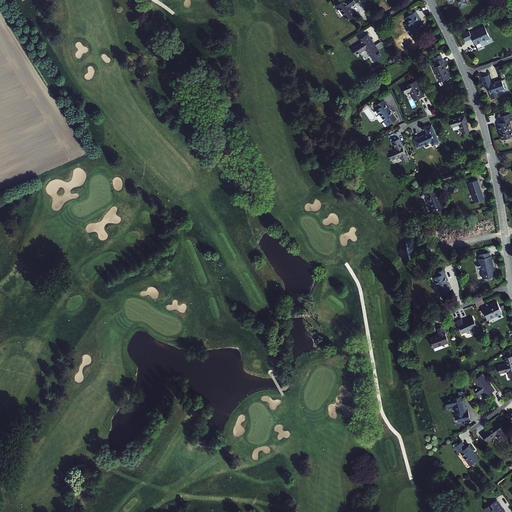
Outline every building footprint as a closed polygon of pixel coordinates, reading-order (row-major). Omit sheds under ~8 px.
[(356,5),(352,0),(349,0),(346,2),(345,0),(336,6),(343,17),(346,22),(356,16),(353,12),(351,13),(349,9),(356,5)] [(468,5),(465,0),(446,0),(449,3),(455,0),(460,9),(468,5)] [(416,13),(405,20),(414,35),(423,29),(418,22),(421,20),(416,13)] [(472,38),(475,45),(480,43),(481,45),(488,43),(487,40),(490,39),(485,27),(470,33),(469,31),(462,34),(465,41),(472,38)] [(370,57),(378,52),(378,51),(375,47),(372,43),(370,44),(369,43),(371,41),(367,35),(360,40),(362,44),(352,51),(356,57),(366,50),(368,52),(367,52),(370,57)] [(375,47),(378,51),(384,58),(382,54),(375,47)] [(439,82),(450,77),(443,63),(444,63),(441,55),(433,58),(435,62),(436,62),(437,66),(433,68),(439,82)] [(489,75),(482,77),(485,88),(488,87),(492,99),(498,97),(496,92),(505,89),(502,80),(492,84),(489,75)] [(415,81),(408,84),(401,87),(405,94),(410,92),(414,101),(418,99),(424,96),(421,90),(419,90),(415,81)] [(389,106),(384,99),(374,106),(377,109),(375,111),(378,114),(379,114),(384,120),(383,121),(387,126),(397,119),(388,107),(389,106)] [(511,137),(511,129),(510,121),(511,121),(510,114),(501,117),(503,123),(497,125),(502,140),(511,137)] [(469,132),(465,116),(449,120),(451,127),(460,125),(462,134),(469,132)] [(424,135),(413,139),(417,148),(431,142),(432,146),(439,143),(431,125),(424,128),(427,133),(424,135)] [(403,162),(408,159),(399,139),(393,141),(396,148),(387,152),(391,160),(400,156),(403,162)] [(485,199),(478,180),(469,183),(475,202),(485,199)] [(429,190),(425,192),(428,202),(430,202),(434,212),(444,208),(438,194),(436,188),(429,190)] [(483,277),(496,274),(492,254),(490,255),(490,251),(479,254),(480,257),(479,257),(480,262),(477,262),(478,266),(480,265),(483,277)] [(444,268),(438,271),(440,274),(434,277),(441,291),(440,292),(443,298),(449,296),(446,289),(447,289),(451,287),(447,279),(448,279),(445,272),(444,268)] [(483,308),(482,308),(484,314),(485,313),(488,319),(503,312),(497,300),(483,307),(483,308)] [(479,328),(473,316),(463,320),(462,317),(456,320),(462,332),(472,328),(473,331),(479,328)] [(439,333),(430,336),(434,347),(449,341),(445,331),(446,331),(444,325),(437,327),(439,333)] [(507,362),(498,364),(500,372),(509,370),(511,380),(511,379),(511,354),(506,356),(507,362)] [(487,380),(482,373),(474,379),(477,383),(479,385),(474,389),(478,394),(482,391),(485,396),(489,393),(495,389),(490,383),(488,384),(486,381),(487,380)] [(461,399),(461,395),(445,399),(446,406),(455,404),(457,414),(458,421),(470,418),(468,409),(467,409),(466,409),(465,406),(466,406),(465,402),(464,402),(463,399),(461,399)] [(501,440),(508,435),(506,432),(505,433),(502,428),(504,427),(500,421),(494,426),(493,425),(481,433),(486,441),(492,437),(491,436),(496,432),(500,437),(499,437),(501,440)] [(462,440),(454,446),(458,452),(460,450),(470,464),(479,458),(469,444),(466,446),(462,440)] [(503,509),(496,500),(484,508),(486,511),(500,511),(503,509)]
